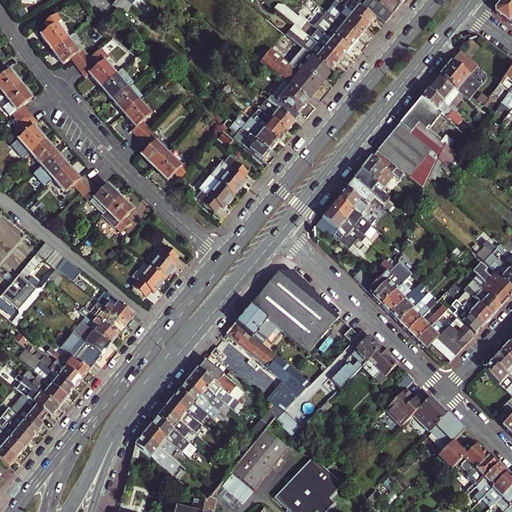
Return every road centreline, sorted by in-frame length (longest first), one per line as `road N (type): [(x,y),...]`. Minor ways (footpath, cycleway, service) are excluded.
road 1 (primary): [(435,0),(222,259)]
road 2 (residential): [(0,12),(80,120),(222,259)]
road 3 (primary): [(282,229),(464,9)]
road 4 (residential): [(282,229),(445,392)]
road 5 (residential): [(0,197),(163,330)]
road 6 (primary): [(67,511),(121,415),(184,347)]
road 7 (primary): [(92,511),(119,439),(184,347)]
road 8 (primary): [(124,377),(10,511)]
road 9 (primary): [(124,377),(75,447),(47,511)]
road 10 (primary): [(184,347),(282,229)]
